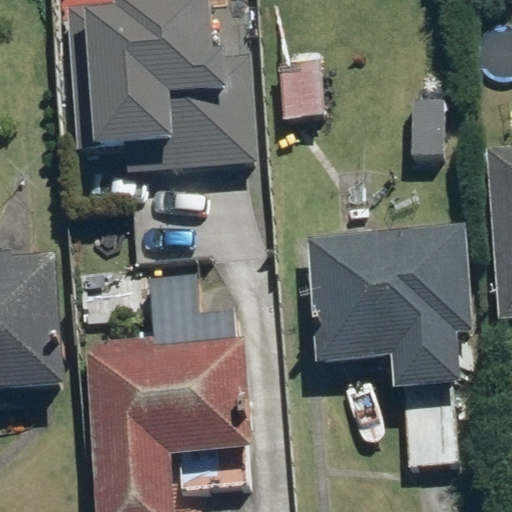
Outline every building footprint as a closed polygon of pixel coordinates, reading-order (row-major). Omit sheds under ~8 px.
[(67,10),(72,171),(217,167),(212,6),(67,10)] [(330,67),(290,64),(286,125),(326,128),(330,67)] [(450,99),(413,100),(414,166),(451,165),(450,99)] [(511,155),(492,157),(505,328),(511,327),(511,155)] [(474,233),(315,246),(325,371),(401,365),(403,396),(470,391),(466,343),(483,342),(474,233)] [(0,399),(74,394),(64,260),(18,264),(18,258),(0,259),(0,399)] [(102,358),(92,359),(103,511),(182,511),(179,464),(262,458),(253,346),(161,354),(160,345),(101,349),(102,358)] [(462,396),(406,396),(406,474),(463,473),(462,396)]
